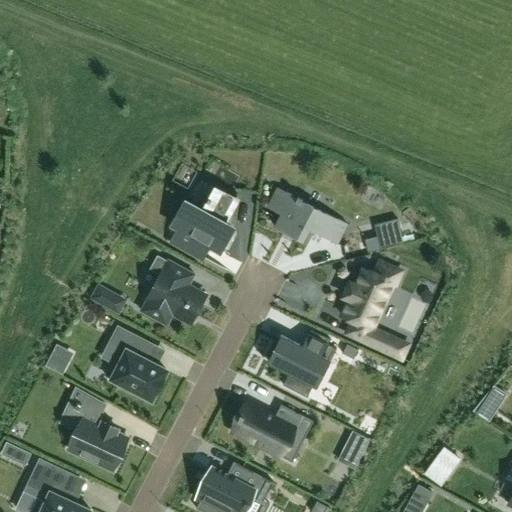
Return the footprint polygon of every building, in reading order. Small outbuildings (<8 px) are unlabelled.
[(203,212),(191,205),(186,202),(174,224),(179,227),(171,241),(202,258),(203,257),(210,244),(216,248),(220,250),(221,250),(221,249),(231,231),(230,233),(233,233),(239,194),(237,194),(236,199),(216,189),(211,199),(209,198),(207,202),(209,203),(203,212)] [(348,225),(287,193),(276,213),(281,215),(275,227),(303,242),(309,230),(337,244),(348,225)] [(167,326),(174,313),(188,321),(192,313),(196,314),(206,297),(188,287),(195,275),(168,260),(168,261),(157,256),(150,270),(160,275),(141,311),(167,326)] [(353,321),(347,333),(375,346),(382,332),(377,330),(397,286),(395,285),(402,271),(380,261),(374,273),(364,268),(356,285),(350,282),(343,296),(350,299),(342,316),(353,321)] [(152,400),(167,370),(146,359),(154,344),(118,326),(109,343),(121,349),(106,376),(152,400)] [(285,337),(271,365),(288,374),(283,385),(307,398),(326,360),(330,363),(337,349),(328,344),(330,340),(311,330),(303,346),(285,337)] [(129,439),(116,433),(117,429),(103,422),(101,426),(96,424),(99,418),(100,418),(106,405),(78,390),(71,405),(86,412),(68,449),(114,471),(129,439)] [(304,440),(313,422),(281,405),(275,417),(248,403),(242,415),(241,415),(239,420),(233,432),(279,456),(291,433),(304,440)] [(273,480),(233,460),(226,473),(212,466),(197,496),(200,498),(196,506),(206,511),(217,511),(219,508),(227,511),(240,511),(251,492),(263,498),(273,480)] [(38,464),(28,485),(45,493),(36,511),(90,511),(91,511),(59,496),(68,478),(38,464)] [(447,475),(432,464),(425,474),(440,485),(447,475)] [(426,505),(433,492),(419,485),(412,497),(426,505)] [(328,511),(330,509),(316,501),(310,511),(328,511)]
